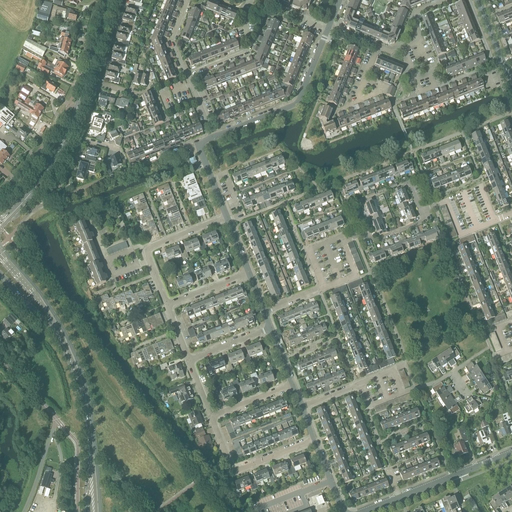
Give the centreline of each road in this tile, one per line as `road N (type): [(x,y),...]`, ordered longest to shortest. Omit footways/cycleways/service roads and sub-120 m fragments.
road 1 (unclassified): [(24,511),(56,419),(0,359)]
road 2 (tertiary): [(50,166),(73,120),(106,0)]
road 3 (residential): [(215,136),(297,102),(328,27)]
road 4 (residential): [(360,511),(511,453)]
